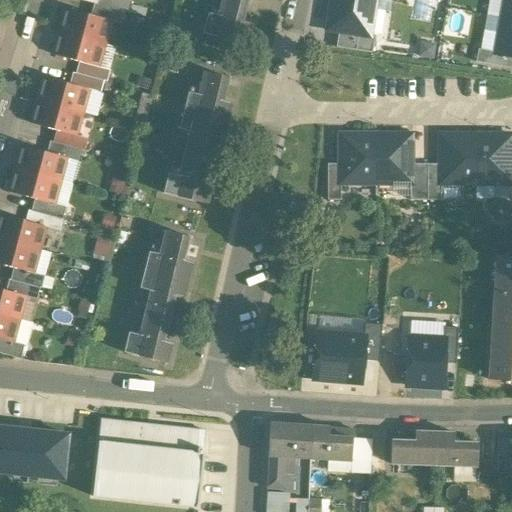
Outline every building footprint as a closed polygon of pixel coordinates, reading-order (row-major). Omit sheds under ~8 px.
[(98,0),(97,6),(125,14),(128,15),(131,3),(121,0),(98,0)] [(248,2),(240,0),(224,0),(220,18),(207,16),(202,36),(245,46),(250,27),(242,25),(248,2)] [(330,0),(326,31),(338,33),(369,38),(370,36),(375,0),(330,0)] [(511,0),(505,0),(502,19),(511,21),(511,0)] [(97,6),(93,5),(90,17),(110,22),(121,25),(125,14),(97,6)] [(90,17),(65,10),(59,33),(103,45),(110,22),(90,17)] [(511,21),(502,19),(495,54),(495,55),(511,58),(511,21)] [(103,45),(59,33),(53,56),(97,68),(103,45)] [(370,36),(369,38),(338,33),(335,48),(371,54),(374,37),(370,36)] [(511,70),(511,63),(511,58),(495,55),(495,54),(478,50),(475,63),(511,70)] [(228,80),(205,75),(200,98),(187,95),(183,113),(226,124),(231,105),(222,103),(228,80)] [(88,91),(43,79),(37,102),(81,114),(88,91)] [(81,114),(37,102),(31,125),(56,132),(75,137),(81,114)] [(226,124),(183,113),(179,131),(191,134),(186,156),(208,161),(213,139),(222,141),(226,124)] [(75,137),(56,132),(52,143),(80,151),(83,152),(87,140),(75,137)] [(375,136),(339,136),(339,165),(339,185),(340,185),(375,185),(375,136)] [(375,136),(375,185),(410,185),(411,185),(411,166),(411,136),(375,136)] [(439,185),(440,185),(475,186),(475,136),(439,136),(439,166),(439,185)] [(475,136),(475,186),(510,186),(511,186),(511,165),(511,137),(475,136)] [(52,143),(49,143),(46,154),(65,159),(65,160),(77,163),(80,151),(52,143)] [(46,154),(21,147),(15,171),(59,183),(65,160),(65,159),(46,154)] [(208,161),(186,156),(180,178),(167,175),(162,194),(206,205),(211,186),(203,184),(208,161)] [(340,202),(340,185),(339,185),(339,165),(327,165),(327,202),(340,202)] [(411,185),(410,185),(410,201),(440,201),(440,185),(439,185),(439,166),(411,166),(411,185)] [(59,183),(15,171),(8,194),(34,201),(53,206),(59,183)] [(53,206),(34,201),(31,212),(61,220),(64,209),(53,206)] [(31,212),(28,211),(25,223),(44,228),(59,232),(62,221),(61,220),(31,212)] [(25,223),(0,216),(0,241),(38,252),(44,228),(25,223)] [(188,241),(166,235),(160,257),(148,254),(143,272),(187,283),(191,265),(183,262),(188,241)] [(38,252),(0,241),(0,266),(13,270),(32,275),(32,274),(38,252)] [(511,259),(496,258),(492,320),(511,320),(511,259)] [(44,277),(32,274),(32,275),(13,270),(10,281),(39,289),(41,289),(44,277)] [(187,283),(143,272),(139,290),(151,293),(145,315),(168,321),(174,299),(182,301),(187,283)] [(10,281),(8,281),(5,292),(24,297),(36,301),(39,289),(10,281)] [(5,292),(0,290),(0,315),(18,321),(24,297),(5,292)] [(18,321),(0,315),(0,340),(12,344),(12,343),(18,321)] [(168,321),(145,315),(140,337),(127,334),(122,353),(166,364),(171,345),(163,343),(168,321)] [(511,320),(492,320),(488,380),(511,381),(511,320)] [(378,362),(381,327),(364,325),(363,337),(364,337),(362,361),(378,362)] [(443,365),(455,365),(457,329),(444,328),(443,340),(444,340),(443,365)] [(360,385),(362,361),(364,337),(363,337),(316,333),(312,381),(360,385)] [(442,389),(443,365),(444,340),(443,340),(409,338),(406,387),(442,389)] [(12,344),(0,340),(0,354),(20,361),(23,347),(12,343),(12,344)] [(204,432),(101,421),(92,497),(198,509),(204,454),(202,454),(204,432)] [(311,428),(269,425),(267,458),(268,463),(266,490),(284,491),(286,465),(291,465),(292,459),(309,460),(311,428)] [(67,436),(0,428),(0,473),(62,480),(67,436)] [(352,430),(311,428),(309,460),(349,463),(350,463),(351,452),(352,430)] [(414,444),(392,444),(391,469),(433,470),(434,434),(415,434),(414,444)] [(477,446),(453,446),(453,435),(434,434),(433,470),(476,472),(477,446)] [(371,452),(351,452),(350,463),(349,463),(349,477),(370,478),(371,452)] [(306,511),(307,501),(296,501),(295,511),(306,511)] [(320,511),(321,502),(307,501),(306,511),(320,511)]
